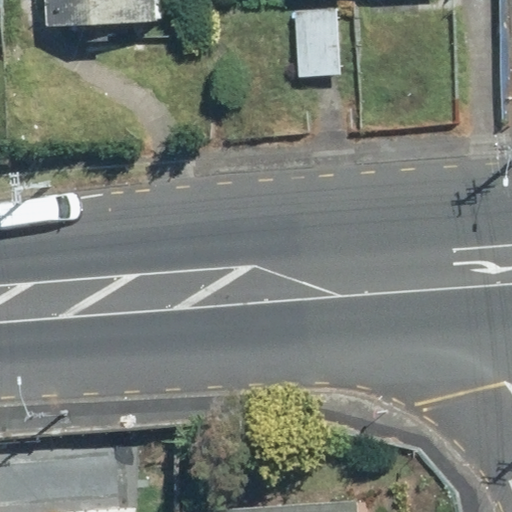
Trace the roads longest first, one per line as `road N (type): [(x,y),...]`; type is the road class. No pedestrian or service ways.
road 1 (secondary): [(0,298),(396,268)]
road 2 (secondary): [(511,466),(396,268)]
